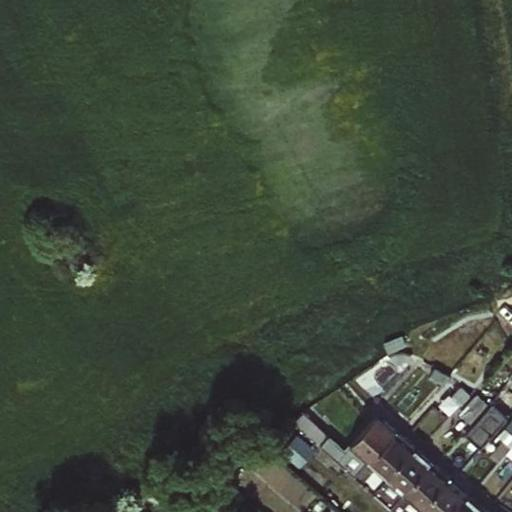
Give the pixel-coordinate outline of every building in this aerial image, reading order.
[(511,414),(494,400),(470,431),(503,457),(509,449),(511,451),(511,414)] [(353,475),(395,428),(377,412),(345,446),(314,423),(305,434),(353,475)] [(395,428),(353,475),(373,492),(414,444),(395,428)] [(414,444),(373,492),(390,507),(431,459),(414,444)] [(431,459),(390,507),(395,511),(420,511),(450,476),(431,459)] [(450,476),(420,511),(448,511),(467,491),(450,476)] [(467,491),(448,511),(480,511),(485,507),(467,491)]
